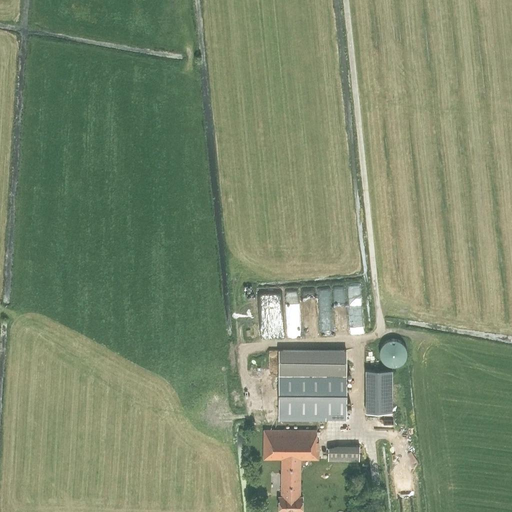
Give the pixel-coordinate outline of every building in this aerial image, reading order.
[(331,288),(333,299),(346,297),(344,286),(331,288)] [(349,299),(361,298),(360,286),(349,287),(349,299)] [(318,306),(330,306),(329,289),(317,289),(318,306)] [(303,292),(304,329),(316,328),(315,291),(303,292)] [(378,346),(389,367),(408,357),(398,336),(378,346)] [(346,420),(346,370),(346,349),(279,349),(279,420),(346,420)] [(392,412),(392,370),(366,370),(366,412),(392,412)] [(317,459),(317,430),(264,430),(264,459),(282,459),(281,496),(279,496),(279,511),(287,511),(294,511),(302,511),(302,497),(300,497),(300,459),(317,459)] [(360,458),(360,444),(328,444),(328,458),(360,458)]
